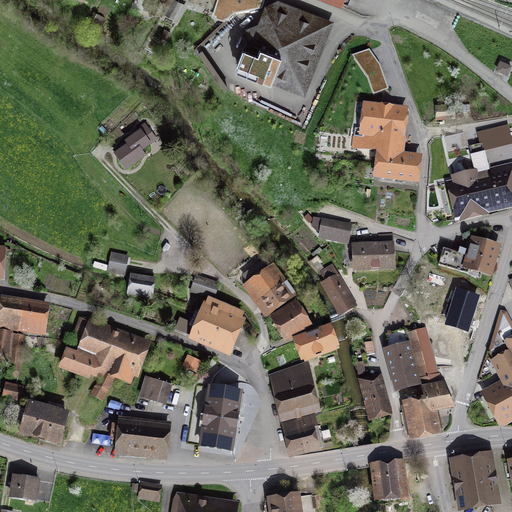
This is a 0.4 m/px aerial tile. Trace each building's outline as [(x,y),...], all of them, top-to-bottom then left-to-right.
[(172,0),(164,14),(175,19),(182,6),(172,0)] [(159,15),(163,3),(155,1),(151,12),(159,15)] [(264,75),(266,70),(299,83),(320,27),(276,10),(265,37),(255,33),(248,51),(243,49),(237,64),(264,75)] [(92,27),(95,22),(100,25),(104,18),(94,12),(87,24),(92,27)] [(497,69),(507,74),(511,66),(500,61),(497,69)] [(367,77),(382,72),(379,65),(365,70),(367,77)] [(390,84),(385,72),(371,77),(375,89),(390,84)] [(378,175),(396,177),(398,159),(399,156),(400,156),(405,111),(399,110),(400,103),(366,99),(363,129),(355,129),(354,140),(362,141),(361,149),(380,151),(378,175)] [(436,115),(453,114),(452,105),(435,106),(436,115)] [(146,139),(152,135),(145,124),(138,129),(140,132),(120,147),(122,150),(115,155),(125,169),(144,155),(140,150),(149,144),(146,139)] [(489,147),(511,142),(507,126),(485,131),(489,147)] [(508,195),(511,194),(511,163),(488,170),(482,144),(469,147),(475,173),(454,178),(455,182),(452,183),(460,215),(510,203),(508,195)] [(405,160),(398,159),(396,177),(416,179),(418,159),(405,157),(405,160)] [(350,226),(323,222),(321,237),(347,242),(350,226)] [(354,246),(355,270),(393,268),(392,234),(379,235),(379,244),(374,244),(374,246),(354,246)] [(459,253),(444,249),(439,265),(468,273),(470,267),(489,272),(497,247),(463,237),(459,253)] [(264,264),(246,277),(271,312),(295,294),(275,266),(268,271),(264,264)] [(155,279),(131,275),(128,294),(152,298),(155,279)] [(343,314),(353,308),(343,291),(346,290),(338,276),(325,283),(322,285),(327,293),(326,294),(339,316),(343,314)] [(216,299),(220,285),(195,278),(191,291),(216,299)] [(1,300),(0,308),(0,327),(18,330),(22,303),(1,300)] [(227,349),(242,313),(212,300),(207,310),(203,308),(192,334),(227,349)] [(22,303),(18,330),(41,334),(46,307),(40,306),(40,304),(34,303),(34,305),(22,303)] [(273,315),(287,337),(305,325),(291,304),(273,315)] [(511,328),(504,314),(500,313),(489,352),(507,384),(488,395),(503,421),(511,415),(511,328)] [(186,334),(190,326),(189,323),(180,319),(175,329),(186,334)] [(111,382),(102,378),(105,370),(127,379),(131,368),(134,369),(143,347),(79,323),(62,367),(88,377),(90,372),(101,377),(92,395),(102,399),(111,382)] [(307,336),(297,340),(304,358),(336,346),(328,325),(306,333),(307,336)] [(0,356),(8,358),(11,334),(0,331),(0,356)] [(445,387),(444,387),(438,373),(427,376),(415,331),(407,334),(420,382),(423,392),(421,392),(422,399),(429,398),(429,401),(402,406),(408,436),(436,430),(431,410),(453,405),(445,387)] [(406,332),(387,337),(386,348),(397,389),(420,382),(407,334),(406,332)] [(24,335),(14,334),(7,376),(18,377),(24,335)] [(196,370),(200,362),(188,356),(185,364),(196,370)] [(284,416),(315,408),(306,373),(289,377),(290,379),(276,383),(284,416)] [(378,382),(376,375),(359,380),(369,415),(387,410),(379,382),(378,382)] [(142,396),(166,404),(172,385),(155,379),(152,389),(145,387),(142,396)] [(22,387),(6,383),(3,398),(19,401),(22,387)] [(240,393),(210,388),(201,445),(231,449),(240,393)] [(59,442),(67,414),(30,404),(22,432),(59,442)] [(286,423),(293,452),(322,445),(318,427),(316,427),(314,415),(286,423)] [(111,446),(120,447),(119,456),(147,458),(147,450),(164,452),(167,430),(114,425),(111,446)] [(497,485),(494,486),(494,483),(496,483),(495,473),(492,474),(492,471),(494,471),(492,459),(490,459),(489,456),(455,462),(455,465),(453,465),(455,478),(457,477),(458,480),(455,480),(457,490),(459,489),(460,492),(457,492),(459,505),(462,504),(462,507),(496,501),(496,498),(499,498),(497,485)] [(378,497),(403,494),(399,463),(375,465),(376,470),(375,470),(378,497)] [(34,500),(37,478),(28,476),(27,479),(14,477),(11,497),(34,500)] [(144,484),(142,495),(156,498),(158,487),(144,484)] [(271,501),(272,511),(299,511),(297,497),(271,501)] [(231,511),(232,508),(174,499),(171,511),(231,511)]
